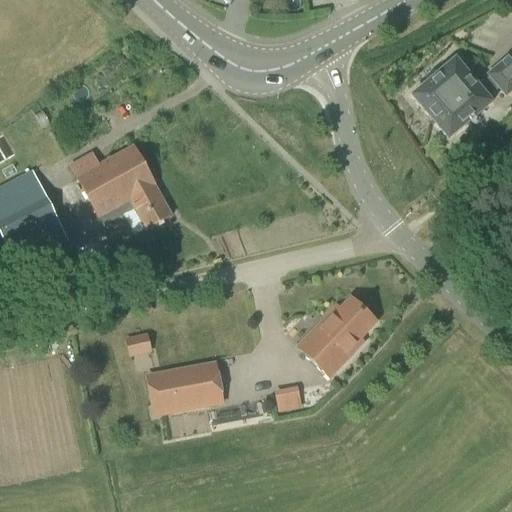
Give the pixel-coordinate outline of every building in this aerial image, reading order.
[(455,62),(412,99),(448,142),(492,105),(487,100),(499,90),(506,99),(511,93),(511,55),(487,77),(490,79),(478,89),(455,62)] [(134,150),(78,181),(100,219),(98,221),(102,228),(122,217),(133,237),(145,230),(146,232),(172,217),(134,150)] [(0,257),(7,254),(15,271),(69,244),(32,172),(0,188),(0,257)] [(379,326),(350,300),(337,315),(333,311),(297,349),(333,382),(367,345),(364,342),(379,326)] [(128,360),(151,355),(147,336),(123,341),(128,360)] [(156,418),(223,405),(215,366),(148,379),(156,418)] [(277,415),(301,411),(297,389),(273,394),(277,415)]
